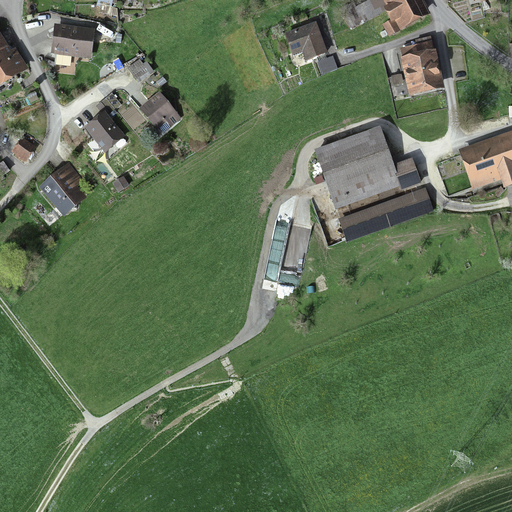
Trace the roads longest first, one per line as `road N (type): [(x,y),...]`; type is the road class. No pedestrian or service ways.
road 1 (track): [(44,511),(95,425),(245,333),(277,203),(298,183)]
road 2 (track): [(511,128),(411,150),(383,123),(354,129),(308,147),(298,183)]
road 3 (residential): [(12,4),(57,121),(48,153),(29,173)]
road 4 (track): [(0,300),(95,425)]
road 5 (track): [(453,140),(427,162),(433,188),(457,213),(511,210)]
